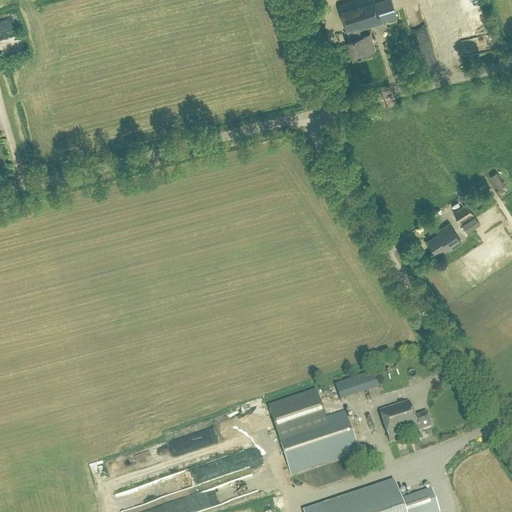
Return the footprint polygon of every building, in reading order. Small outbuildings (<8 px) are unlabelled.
[(378,0),(375,1),(374,0),(350,0),(338,4),(347,32),(348,32),(351,39),(347,40),(352,57),(374,50),(368,33),(359,36),(357,29),(396,17),(391,0),(378,0)] [(475,0),(460,0),(461,11),(476,10),(475,0)] [(418,1),(404,5),(421,61),(435,56),(418,1)] [(0,26),(11,24),(9,10),(0,11),(0,26)] [(498,191),(505,185),(493,169),(486,175),(498,191)] [(472,215),(465,204),(452,212),(459,223),(472,215)] [(478,224),(473,217),(460,225),(465,233),(478,224)] [(459,240),(448,224),(438,231),(439,232),(428,239),(436,252),(446,245),(447,247),(459,240)] [(379,391),(374,375),(336,388),(341,404),(379,391)] [(326,421),(316,392),(269,408),(293,477),(360,453),(347,414),(326,421)] [(413,418),(409,404),(379,413),(389,444),(419,434),(419,433),(431,429),(426,414),(413,418)] [(108,479),(173,461),(169,445),(104,462),(108,479)] [(190,472),(111,493),(114,505),(184,486),(183,482),(188,481),(187,479),(192,478),(190,472)] [(400,501),(394,482),(304,511),(438,511),(431,490),(400,501)] [(210,494),(170,503),(170,506),(158,509),(159,511),(185,511),(213,506),(210,494)]
